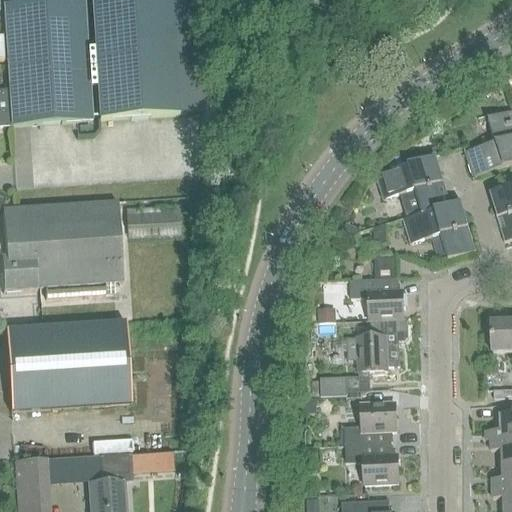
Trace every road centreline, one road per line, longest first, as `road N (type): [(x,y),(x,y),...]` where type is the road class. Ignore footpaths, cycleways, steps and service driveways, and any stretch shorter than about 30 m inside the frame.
road 1 (tertiary): [(243,511),(252,364),(283,247),(361,137),(405,94),(511,27)]
road 2 (residential): [(440,511),(439,316),(447,296),(511,269)]
